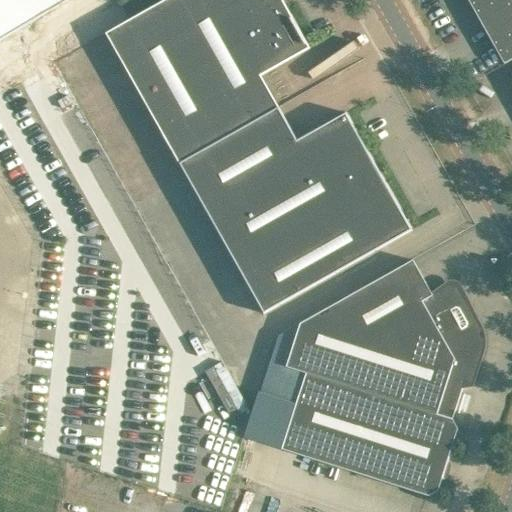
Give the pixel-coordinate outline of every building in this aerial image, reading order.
[(25,0),(36,19),(68,0),(25,0)] [(310,48),(282,0),(165,0),(106,33),(191,185),(291,129),(261,75),(310,48)] [(511,0),(468,0),(504,64),(511,59),(511,0)] [(59,73),(53,63),(45,68),(51,78),(59,73)] [(77,105),(66,85),(57,90),(69,110),(77,105)] [(297,140),(291,129),(191,185),(264,313),(412,230),(346,112),(297,140)] [(301,323),(287,366),(307,373),(307,372),(453,419),(453,418),(465,382),(472,384),(483,352),(484,345),(483,335),(482,330),(480,326),(458,287),(450,284),(433,294),(413,260),(301,323)] [(279,335),(261,391),(297,403),(286,436),(282,449),(429,496),(438,491),(442,479),(448,460),(458,429),(453,419),(307,372),(307,373),(287,366),(301,323),(279,335)] [(249,409),(239,390),(223,361),(205,371),(229,413),(237,409),(240,414),(249,409)]
